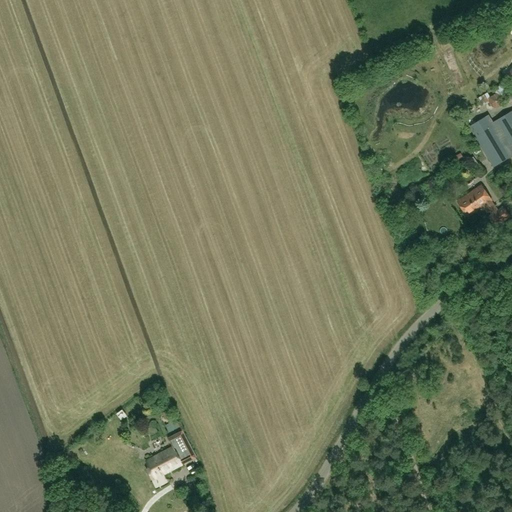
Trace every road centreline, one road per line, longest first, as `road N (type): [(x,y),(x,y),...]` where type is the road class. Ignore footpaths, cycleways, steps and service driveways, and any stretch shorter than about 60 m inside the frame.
road 1 (unclassified): [(295,511),(410,331),(511,251)]
road 2 (track): [(427,511),(401,433),(369,393)]
